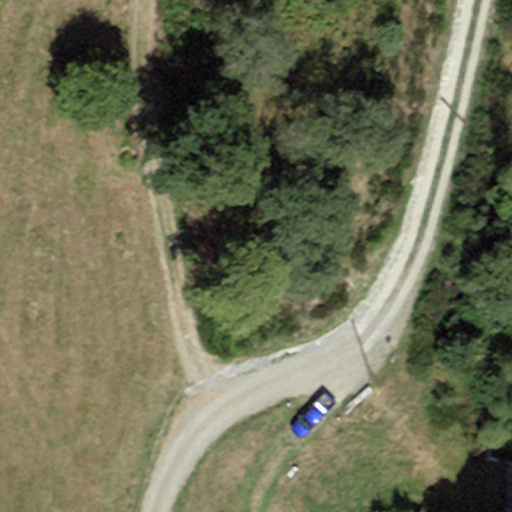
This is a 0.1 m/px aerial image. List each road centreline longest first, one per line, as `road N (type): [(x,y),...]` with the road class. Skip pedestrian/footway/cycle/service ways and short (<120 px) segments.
road 1 (track): [(327,365),(377,335),(470,57),(479,0)]
road 2 (track): [(219,396),(172,442),(156,511)]
